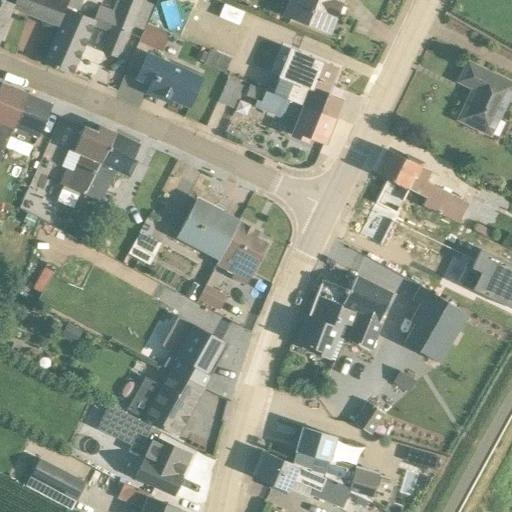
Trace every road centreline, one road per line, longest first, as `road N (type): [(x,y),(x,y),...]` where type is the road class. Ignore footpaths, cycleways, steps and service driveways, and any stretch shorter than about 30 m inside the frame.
road 1 (residential): [(0,65),(327,206)]
road 2 (tertiary): [(219,511),(266,346),(327,206)]
road 3 (tertiary): [(327,206),(424,0)]
